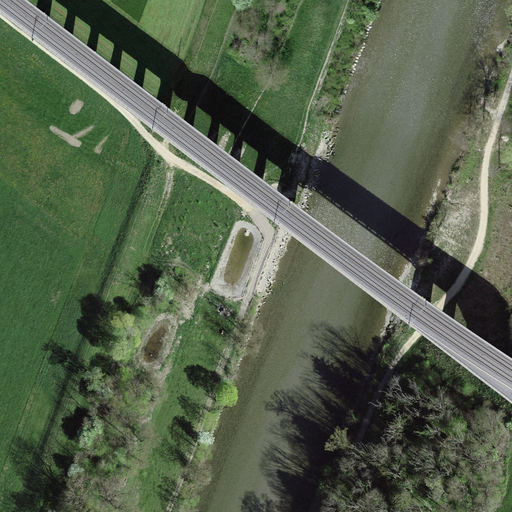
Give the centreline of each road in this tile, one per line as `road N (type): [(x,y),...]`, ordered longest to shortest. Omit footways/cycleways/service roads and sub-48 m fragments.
road 1 (track): [(0,15),(114,102),(169,156),(255,211)]
road 2 (track): [(175,160),(146,245),(149,256),(195,273),(200,283),(187,314)]
